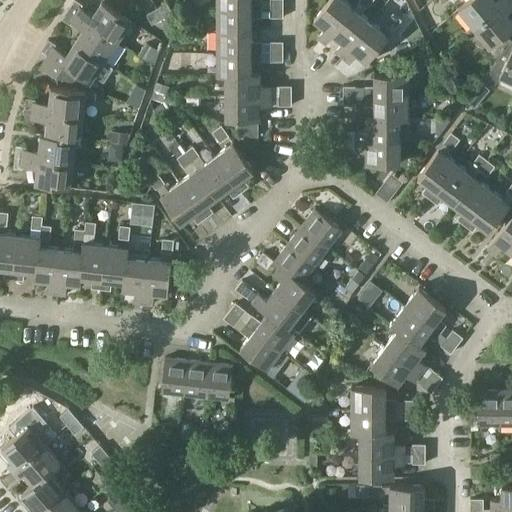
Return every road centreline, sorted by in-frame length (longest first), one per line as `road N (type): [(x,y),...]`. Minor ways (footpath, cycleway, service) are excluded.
road 1 (residential): [(0,306),(202,329),(208,276),(303,156)]
road 2 (residential): [(500,302),(303,156)]
road 3 (residential): [(450,511),(435,396),(500,302)]
road 4 (residential): [(303,156),(297,0)]
